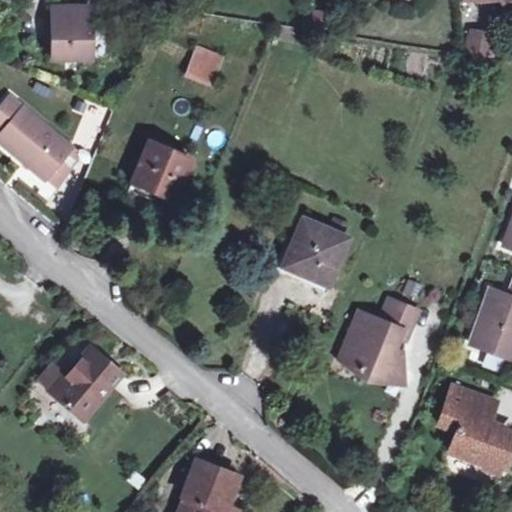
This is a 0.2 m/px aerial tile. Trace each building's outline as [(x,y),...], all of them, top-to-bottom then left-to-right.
[(92,25),(92,9),(52,9),(53,61),(94,61),(93,25),(92,25)] [(495,52),(494,40),(469,42),(470,53),(495,52)] [(212,86),(223,59),(201,50),(189,76),(212,86)] [(50,180),(73,154),(75,151),(15,99),(0,116),(0,134),(4,138),(0,143),(47,184),(50,180)] [(176,200),(192,160),(152,143),(135,183),(176,200)] [(85,164),(73,154),(50,180),(62,190),(85,164)] [(346,238),(334,232),(305,220),(286,264),(307,272),(306,276),(331,286),(349,239),(346,238)] [(339,222),(334,232),(346,238),(350,227),(339,222)] [(511,297),(493,291),(473,345),(511,358),(511,297)] [(408,342),(421,311),(394,299),(385,320),(363,311),(342,361),(387,380),(391,369),(408,372),(406,350),(400,347),(403,340),(408,342)] [(69,371),(52,391),(84,420),(124,374),(93,348),(71,374),(69,371)] [(44,384),(52,391),(69,371),(61,365),(44,384)] [(490,462),(506,468),(511,451),(511,434),(493,426),(501,404),(457,388),(444,424),(461,431),(453,453),(489,466),(490,462)] [(229,511),(228,511),(240,478),(196,462),(183,498),(186,499),(181,511),(229,511)] [(503,476),(506,468),(490,462),(489,466),(487,471),(503,476)]
